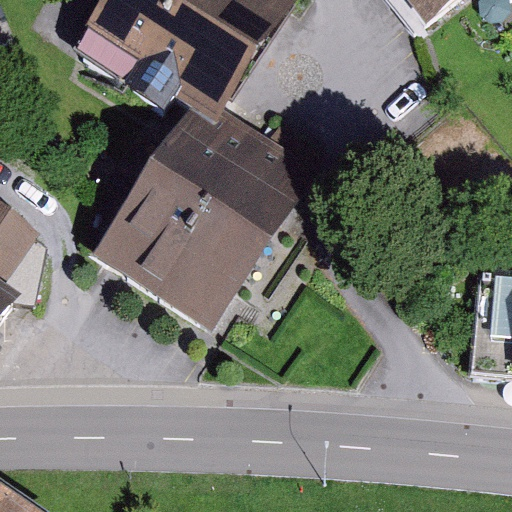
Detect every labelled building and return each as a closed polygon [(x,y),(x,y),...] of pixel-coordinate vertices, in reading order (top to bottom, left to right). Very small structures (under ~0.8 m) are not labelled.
[(312,12),(293,0),(147,0),(111,55),(228,134),(312,12)] [(497,0),(409,0),(443,43),(497,0)] [(324,220),(222,150),(136,276),(237,346),(324,220)] [(45,251),(0,216),(0,356),(37,308),(14,291),(45,251)] [(511,301),(497,300),(489,385),(511,387),(511,301)]
